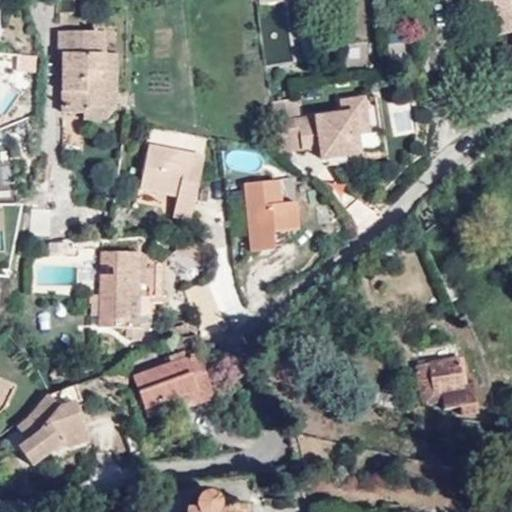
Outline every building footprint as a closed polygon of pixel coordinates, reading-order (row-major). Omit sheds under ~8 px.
[(511,0),(464,0),(465,1),(472,0),(494,0),(496,8),(488,10),(493,34),(511,30),(511,0)] [(494,0),(486,0),(488,10),(496,8),(494,0)] [(102,78),(103,54),(103,31),(59,31),(59,54),(63,55),(63,112),(82,113),(84,113),(85,107),(105,108),(105,78),(102,78)] [(350,50),(351,67),(372,66),(371,49),(350,50)] [(115,54),(103,54),(102,78),(105,78),(105,108),(85,107),(84,113),(82,113),(82,120),(103,119),(115,107),(115,54)] [(274,120),(279,149),(311,146),(314,140),(320,145),(321,152),(321,156),(350,153),(348,134),(358,132),(368,131),(364,97),(341,99),(342,112),(274,120)] [(360,151),(358,132),(348,134),(350,153),(360,151)] [(314,140),(311,146),(321,152),(320,145),(314,140)] [(202,155),(148,145),(140,188),(176,195),(173,215),(190,218),(202,155)] [(271,231),(287,230),(296,229),(292,200),(280,201),(277,178),(243,182),(251,250),(272,248),(272,244),(271,231)] [(47,180),(34,180),(34,187),(32,203),(29,234),(48,234),(50,209),(45,209),(47,180)] [(287,235),(287,230),(271,231),(272,244),(279,244),(287,235)] [(186,244),(176,242),(173,254),(184,255),(186,244)] [(142,340),(143,328),(136,327),(137,313),(149,313),(149,303),(147,303),(147,295),(161,295),(163,266),(139,253),(102,252),(100,326),(132,327),(132,340),(142,340)] [(31,289),(76,289),(76,260),(31,260),(31,289)] [(201,327),(213,325),(216,305),(208,289),(186,296),(201,327)] [(216,305),(213,325),(224,322),(216,305)] [(136,327),(143,328),(148,328),(149,313),(137,313),(136,327)] [(204,354),(197,332),(166,339),(174,362),(133,376),(147,415),(191,400),(207,394),(195,357),(199,355),(204,354)] [(212,393),(199,355),(195,357),(207,394),(212,393)] [(451,413),(479,408),(475,385),(464,387),(459,358),(417,366),(422,394),(430,393),(433,406),(449,403),(451,413)] [(98,376),(124,393),(124,362),(113,368),(98,376)] [(62,379),(62,367),(50,369),(51,381),(62,379)] [(0,404),(9,385),(0,380),(0,404)] [(17,389),(9,385),(0,404),(0,415),(6,410),(17,389)] [(61,407),(75,403),(81,400),(76,386),(49,396),(61,407)] [(207,394),(191,400),(193,407),(214,399),(212,393),(207,394)] [(89,439),(75,403),(61,407),(49,396),(31,417),(19,427),(30,440),(20,448),(34,464),(62,442),(67,446),(89,439)] [(246,511),(247,506),(220,504),(218,497),(212,492),(205,491),(199,493),(195,500),(195,510),(185,510),(185,511),(246,511)]
